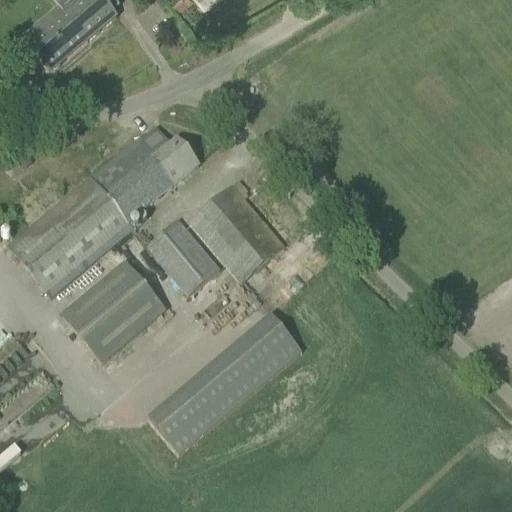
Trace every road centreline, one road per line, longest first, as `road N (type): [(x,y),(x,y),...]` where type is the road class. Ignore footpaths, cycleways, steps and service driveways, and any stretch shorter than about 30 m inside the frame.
road 1 (unclassified): [(511,405),(191,77)]
road 2 (unclassified): [(0,120),(40,126),(191,77)]
road 3 (unclassified): [(191,77),(320,0)]
